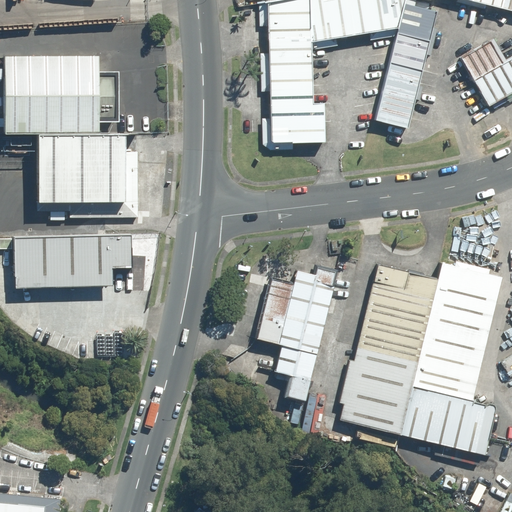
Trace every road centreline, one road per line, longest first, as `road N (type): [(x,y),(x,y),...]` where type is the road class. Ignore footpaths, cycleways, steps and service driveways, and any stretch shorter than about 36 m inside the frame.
road 1 (unclassified): [(511,167),(449,188),(198,219)]
road 2 (secondary): [(198,219),(129,511)]
road 3 (unknown): [(511,28),(472,14),(431,64),(481,178)]
road 4 (secondary): [(197,0),(198,219)]
road 5 (unknown): [(198,219),(0,213)]
